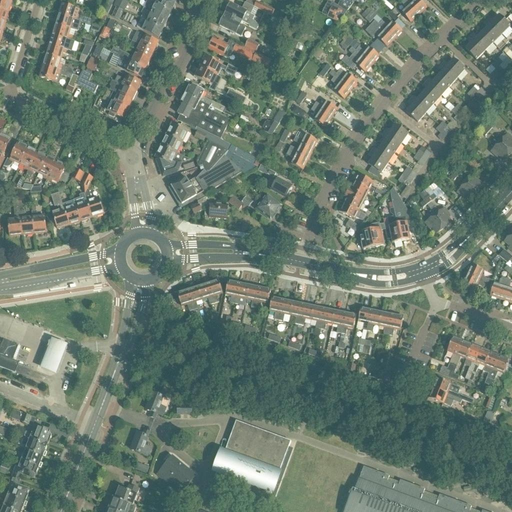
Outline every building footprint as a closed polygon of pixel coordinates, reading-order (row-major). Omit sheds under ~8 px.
[(3,0),(0,0),(0,9),(7,12),(10,2),(3,0)] [(110,0),(104,13),(108,15),(114,2),(110,0)] [(158,0),(148,0),(148,1),(171,12),(176,3),(169,0),(158,0),(159,0),(158,0)] [(255,7),(254,8),(272,17),(275,11),(256,2),(257,2),(253,0),(247,0),(246,3),(255,7)] [(340,0),(338,6),(347,12),(356,0),(340,0)] [(383,0),(382,2),(392,11),(394,9),(384,0),(383,0)] [(401,3),(406,8),(401,13),(410,23),(419,16),(405,0),(401,3)] [(404,0),(405,0),(419,16),(427,8),(419,0),(404,0)] [(148,1),(143,10),(167,21),(171,12),(148,1)] [(116,8),(122,11),(125,6),(118,3),(116,8)] [(243,23),(250,26),(249,27),(256,31),(259,25),(256,23),(253,21),(255,17),(251,15),(254,8),(245,3),(242,10),(231,5),(225,16),(242,25),(243,23)] [(78,16),(80,10),(63,4),(60,15),(81,22),(91,25),(92,21),(80,17),(78,16)] [(122,11),(116,8),(111,17),(119,21),(122,16),(120,15),(122,11)] [(382,22),(368,9),(365,12),(394,40),(402,32),(391,22),(387,27),(382,22)] [(391,12),(398,19),(401,16),(394,9),(391,12)] [(141,19),(142,20),(141,20),(163,30),(167,21),(143,10),(141,14),(143,15),(141,19)] [(377,35),(378,36),(376,38),(387,48),(394,40),(365,12),(361,16),(370,24),(373,20),(375,22),(366,32),(373,39),(377,35)] [(398,19),(391,12),(388,16),(395,23),(398,19)] [(81,22),(60,15),(56,26),(70,30),(78,33),(81,22)] [(242,25),(225,16),(220,27),(242,38),(246,29),(241,26),(242,25)] [(494,21),(492,19),(489,23),(502,36),(511,28),(499,16),(494,21)] [(141,20),(137,29),(159,39),(163,30),(141,20)] [(106,29),(111,31),(111,32),(113,33),(117,24),(110,21),(106,29)] [(485,26),(487,28),(482,33),(494,44),(502,36),(489,23),(485,26)] [(101,28),(92,25),(90,31),(99,33),(101,28)] [(70,30),(56,26),(53,36),(72,42),(73,37),(68,36),(70,30)] [(106,29),(104,28),(99,38),(107,41),(111,32),(111,31),(106,29)] [(477,38),(475,36),(472,39),(485,53),(494,44),(482,33),(477,38)] [(349,46),(352,49),(372,65),(379,56),(368,47),(364,52),(359,48),(360,47),(346,35),(341,40),(343,41),(349,47),(349,46)] [(72,42),(53,36),(50,46),(73,53),(76,43),(72,42)] [(142,40),(135,37),(133,42),(154,52),(158,44),(143,36),(142,40)] [(299,43),(287,38),(284,45),(298,51),(301,44),(299,44),(299,43)] [(214,39),(208,50),(229,60),(235,49),(214,39)] [(469,43),(470,44),(465,49),(477,61),(485,53),(472,39),(469,43)] [(259,45),(248,40),(245,48),(255,54),(256,53),(259,45)] [(130,48),(136,51),(135,54),(150,62),(154,52),(133,42),(132,44),(126,41),(123,47),(129,49),(130,48)] [(340,46),(342,47),(341,48),(345,51),(349,47),(343,41),(340,46)] [(506,48),(507,49),(503,52),(511,61),(511,45),(511,46),(508,42),(506,44),(508,46),(506,48)] [(73,53),(50,46),(47,56),(61,60),(63,54),(68,56),(68,55),(74,57),(75,54),(73,53)] [(99,59),(103,50),(97,47),(93,56),(99,59)] [(239,54),(253,60),(252,62),(268,69),(272,61),(256,53),(255,54),(245,48),(242,47),(239,54)] [(111,54),(113,55),(124,60),(124,61),(145,71),(150,62),(135,54),(133,58),(113,48),(111,54)] [(342,63),(353,71),(356,67),(365,74),(372,65),(352,49),(349,52),(353,55),(349,60),(347,57),(342,63)] [(145,71),(124,61),(124,60),(113,55),(109,64),(141,79),(145,71)] [(61,60),(47,56),(44,66),(63,72),(73,75),(80,77),(82,73),(74,70),(64,67),(65,61),(61,60)] [(227,68),(223,66),(206,58),(201,68),(218,77),(221,70),(225,72),(225,73),(234,78),(237,70),(228,66),(227,68)] [(86,69),(87,69),(93,72),(94,73),(99,63),(91,59),(86,69)] [(498,59),(491,66),(495,70),(497,69),(500,67),(503,64),(498,59)] [(449,66),(447,64),(444,67),(458,80),(466,71),(453,60),(449,66)] [(70,78),(71,81),(66,90),(72,93),(76,86),(80,78),(80,77),(73,75),(63,72),(44,66),(40,78),(59,83),(61,76),(70,78)] [(440,71),(442,73),(438,78),(450,88),(458,80),(444,67),(440,71)] [(495,70),(490,75),(495,81),(504,71),(500,67),(497,69),(495,70)] [(195,79),(213,87),(218,77),(201,68),(195,79)] [(80,77),(80,78),(89,83),(92,76),(93,75),(92,74),(93,72),(87,69),(86,72),(83,71),(82,73),(80,77)] [(327,74),(323,70),(319,75),(324,79),(327,74)] [(337,75),(332,71),(329,75),(351,91),(357,82),(341,70),(337,75)] [(331,82),(336,86),(332,92),(344,100),(351,91),(329,75),(334,79),(331,82)] [(115,82),(112,81),(137,93),(141,84),(128,78),(126,77),(124,80),(117,77),(115,82)] [(80,78),(76,86),(95,94),(98,87),(89,83),(80,78)] [(433,83),(431,81),(428,85),(442,97),(450,88),(438,78),(433,83)] [(110,91),(113,92),(113,93),(133,102),(137,93),(112,81),(110,86),(111,87),(110,91)] [(190,85),(185,95),(200,102),(223,113),(225,109),(202,97),(204,94),(205,92),(190,85)] [(425,88),(426,90),(422,95),(434,106),(442,97),(428,85),(425,88)] [(215,93),(232,101),(235,95),(218,86),(215,93)] [(475,86),(470,92),(475,97),(479,100),(486,93),(481,89),(480,90),(475,86)] [(470,92),(467,96),(472,100),(475,97),(470,92)] [(128,111),(133,102),(113,93),(108,102),(128,111)] [(196,131),(196,129),(198,130),(230,145),(221,140),(230,121),(209,110),(210,107),(223,113),(200,102),(185,95),(181,105),(183,106),(178,115),(180,116),(177,122),(196,131)] [(417,100),(415,99),(412,102),(426,115),(434,106),(422,95),(417,100)] [(304,101),(299,98),(295,104),(300,107),(304,101)] [(108,116),(114,119),(115,115),(124,120),(128,111),(108,102),(104,111),(109,113),(108,116)] [(322,107),(316,103),(314,107),(331,119),(337,110),(325,102),(322,107)] [(409,106),(411,107),(406,113),(418,124),(426,115),(412,102),(409,106)] [(460,113),(455,109),(449,104),(445,108),(456,117),(454,120),(458,123),(464,117),(460,113)] [(306,123),(314,127),(316,122),(325,128),(331,119),(314,107),(311,111),(317,115),(313,120),(309,117),(306,123)] [(262,129),(265,130),(264,132),(272,136),(278,125),(270,121),(269,123),(266,121),(262,129)] [(446,127),(442,123),(439,127),(448,135),(454,128),(449,124),(446,127)] [(189,132),(173,124),(167,136),(183,144),(189,132)] [(483,129),(489,134),(492,130),(487,125),(483,129)] [(391,132),(389,131),(386,134),(402,145),(409,135),(395,126),(391,132)] [(436,130),(440,135),(437,138),(442,142),(448,135),(439,127),(436,130)] [(489,134),(483,129),(479,133),(485,138),(489,134)] [(198,130),(194,138),(206,143),(207,141),(207,142),(231,153),(233,150),(229,148),(230,145),(198,130)] [(384,138),(386,140),(382,146),(395,155),(402,145),(386,134),(384,138)] [(503,139),(502,139),(498,142),(511,154),(511,153),(511,137),(508,134),(503,139)] [(0,169),(5,159),(2,157),(11,140),(1,135),(0,137),(0,169)] [(296,137),(294,142),(300,145),(312,151),(317,142),(305,135),(302,140),(296,137)] [(183,144),(167,136),(162,146),(178,154),(183,144)] [(207,142),(202,152),(196,149),(193,154),(199,157),(196,164),(198,168),(199,168),(201,172),(203,171),(204,171),(196,180),(195,179),(189,182),(186,178),(182,181),(181,180),(170,184),(182,205),(196,197),(198,200),(205,196),(242,173),(244,176),(258,168),(231,153),(207,142)] [(490,152),(497,158),(499,156),(505,161),(511,154),(498,142),(495,146),(496,147),(490,152)] [(14,162),(20,164),(28,148),(18,143),(10,160),(7,159),(3,167),(6,168),(8,168),(9,167),(11,167),(12,166),(13,165),(14,162)] [(297,150),(291,147),(289,152),(307,161),(312,151),(300,145),(297,150)] [(162,146),(156,157),(166,162),(168,158),(175,162),(173,166),(178,168),(180,163),(183,164),(184,170),(194,167),(192,160),(191,161),(190,160),(178,154),(162,146)] [(378,151),(376,150),(373,154),(389,165),(395,155),(382,146),(378,151)] [(426,150),(422,147),(416,155),(426,162),(432,153),(427,149),(426,150)] [(24,169),(28,171),(37,153),(28,148),(20,164),(25,167),(24,169)] [(287,156),(293,159),(290,165),(302,171),(307,161),(289,152),(287,156)] [(28,171),(26,175),(31,178),(33,174),(34,172),(39,174),(47,157),(37,153),(28,171)] [(368,165),(371,167),(367,173),(377,179),(380,174),(382,175),(389,165),(373,154),(370,158),(372,159),(368,165)] [(414,159),(419,162),(417,164),(422,168),(426,162),(416,155),(414,159)] [(39,174),(44,177),(43,179),(48,181),(57,162),(47,157),(39,174)] [(156,157),(156,158),(159,159),(158,160),(163,175),(176,171),(178,168),(173,166),(175,162),(168,158),(166,162),(156,157)] [(66,167),(57,162),(48,181),(52,183),(53,181),(58,183),(59,182),(65,185),(70,176),(64,173),(66,167)] [(403,174),(413,182),(418,176),(407,168),(403,174)] [(453,173),(447,168),(446,169),(458,178),(458,177),(460,173),(456,170),(457,169),(456,169),(453,173)] [(443,173),(454,182),(458,178),(446,169),(443,173)] [(73,179),(80,183),(83,175),(76,172),(73,179)] [(467,178),(464,182),(464,183),(478,193),(484,186),(478,181),(480,179),(473,173),(468,179),(467,178)] [(413,182),(403,174),(398,182),(403,186),(406,181),(411,185),(413,182)] [(81,185),(83,191),(85,197),(86,202),(87,202),(92,218),(104,214),(99,199),(92,201),(89,191),(88,190),(93,179),(86,176),(81,185)] [(374,184),(359,176),(355,183),(374,193),(375,190),(371,189),(374,184)] [(272,190),(286,198),(292,187),(278,180),(272,190)] [(374,193),(355,183),(351,190),(367,198),(369,193),(373,195),(374,193)] [(457,193),(464,199),(466,196),(472,201),(478,193),(464,183),(461,187),(462,187),(457,193)] [(438,212),(431,202),(436,198),(432,192),(435,190),(433,188),(436,186),(433,184),(419,195),(423,201),(427,206),(434,215),(438,212)] [(345,197),(347,198),(363,206),(365,200),(367,201),(368,199),(367,198),(351,190),(349,189),(345,197)] [(374,194),(378,196),(378,195),(382,198),(385,194),(376,189),(374,194)] [(390,193),(394,209),(401,242),(410,240),(407,223),(414,222),(410,217),(411,217),(394,189),(390,193)] [(57,207),(58,211),(53,213),(58,229),(70,226),(63,205),(60,197),(59,194),(58,191),(50,193),(54,208),(57,207)] [(60,197),(63,205),(70,226),(81,222),(75,205),(68,208),(64,196),(60,197)] [(205,196),(198,200),(196,201),(198,205),(191,208),(194,215),(202,211),(205,211),(205,218),(209,219),(227,220),(228,206),(210,204),(206,204),(207,197),(206,198),(205,196)] [(240,201),(242,203),(242,204),(248,208),(253,202),(246,197),(245,198),(243,196),(240,201)] [(264,199),(260,196),(257,200),(276,214),(281,207),(266,196),(264,199)] [(237,209),(241,204),(233,197),(229,203),(237,209)] [(371,214),(367,212),(366,213),(363,211),(365,207),(363,206),(347,198),(344,205),(363,215),(363,214),(364,215),(361,219),(365,222),(371,214)] [(256,202),(260,205),(256,209),(271,220),(276,214),(257,200),(256,202)] [(87,202),(86,202),(75,205),(81,222),(92,218),(87,202)] [(13,205),(14,220),(8,220),(10,237),(22,236),(19,204),(13,205)] [(25,218),(24,204),(19,204),(22,236),(34,234),(32,218),(25,218)] [(363,215),(344,205),(340,212),(356,220),(358,215),(362,217),(363,215)] [(30,206),(32,218),(34,234),(46,233),(44,216),(37,217),(37,212),(35,212),(35,206),(30,206)] [(439,213),(438,212),(434,215),(445,229),(452,223),(448,217),(450,215),(445,208),(439,213)] [(390,229),(393,244),(401,242),(394,209),(390,210),(391,214),(393,216),(393,218),(383,220),(384,224),(385,231),(390,229)] [(425,223),(430,231),(433,229),(437,235),(445,229),(434,215),(430,218),(430,219),(425,223)] [(349,221),(346,226),(356,233),(360,228),(349,221)] [(380,225),(379,223),(372,225),(373,231),(372,231),(375,248),(384,246),(381,232),(385,231),(384,224),(380,225)] [(360,234),(360,238),(362,243),(363,250),(375,248),(372,231),(362,233),(360,234)] [(506,265),(507,266),(507,267),(510,269),(510,268),(511,267),(510,266),(507,263),(511,258),(511,257),(504,251),(499,256),(507,264),(506,265)] [(494,265),(500,259),(495,254),(489,261),(494,265)] [(485,272),(472,266),(467,276),(486,285),(488,280),(482,277),(485,272)] [(486,285),(467,276),(462,286),(474,291),(477,285),(484,289),(486,285)] [(500,285),(494,283),(490,296),(500,300),(507,280),(502,278),(500,285)] [(511,281),(507,280),(500,300),(511,303),(511,298),(511,288),(509,288),(511,281)] [(223,295),(219,281),(208,284),(215,304),(219,303),(217,297),(223,295)] [(226,296),(231,298),(230,304),(235,305),(239,284),(229,281),(226,296)] [(198,287),(203,302),(208,300),(210,306),(215,304),(208,284),(198,287)] [(250,286),(239,284),(235,305),(245,307),(247,301),(250,286)] [(247,301),(252,302),(251,308),(256,309),(260,288),(250,286),(247,301)] [(198,287),(188,291),(195,317),(202,319),(197,304),(203,302),(198,287)] [(271,290),(260,288),(256,309),(261,310),(262,304),(268,305),(271,290)] [(188,306),(189,312),(189,314),(195,317),(188,291),(177,294),(182,308),(188,306)] [(269,313),(275,314),(274,320),(279,321),(283,300),(272,298),(269,313)] [(294,302),(283,300),(279,321),(283,322),(285,316),(290,317),(294,302)] [(290,317),(296,318),(295,325),(300,326),(304,305),(294,302),(290,317)] [(315,307),(304,305),(300,326),(304,327),(306,320),(311,322),(315,307)] [(311,322),(317,323),(316,329),(321,330),(325,309),(315,307),(311,322)] [(357,330),(368,332),(372,311),(361,308),(357,330)] [(335,311),(325,309),(321,330),(325,331),(327,325),(332,326),(335,311)] [(332,326),(338,327),(337,334),(342,335),(346,313),(335,311),(332,326)] [(382,313),(372,311),(368,332),(372,333),(373,326),(379,328),(382,313)] [(357,316),(346,313),(342,335),(346,336),(347,329),(353,330),(357,316)] [(379,328),(385,329),(384,335),(389,336),(393,315),(382,313),(379,328)] [(404,317),(393,315),(389,336),(393,337),(395,330),(401,331),(404,317)] [(69,345),(51,338),(39,369),(56,376),(69,345)] [(448,369),(442,367),(440,374),(449,377),(463,342),(453,338),(447,352),(453,355),(448,369)] [(0,367),(16,373),(18,368),(20,363),(14,361),(19,346),(4,340),(0,350),(0,367)] [(365,341),(363,348),(362,354),(369,355),(371,342),(365,341)] [(472,345),(463,342),(449,377),(458,381),(459,377),(454,375),(461,358),(466,361),(472,345)] [(472,345),(466,361),(464,366),(470,368),(465,379),(468,381),(469,381),(482,349),(472,345)] [(469,381),(468,381),(467,385),(470,386),(472,382),(475,374),(479,366),(484,368),(490,352),(482,349),(469,381)] [(483,373),(488,375),(482,392),(485,394),(500,356),(490,352),(484,368),(485,368),(483,373)] [(500,356),(485,394),(489,395),(498,373),(504,376),(505,374),(509,376),(511,369),(511,366),(508,365),(510,360),(500,356)] [(336,360),(334,365),(345,369),(346,364),(336,360)] [(374,373),(372,379),(388,384),(391,376),(381,372),(380,375),(374,373)] [(452,385),(437,379),(433,389),(472,405),(474,401),(458,394),(460,388),(452,385)] [(447,399),(460,404),(462,401),(472,405),(433,389),(429,399),(444,405),(447,399)] [(146,411),(152,413),(150,417),(155,419),(157,415),(162,417),(165,409),(159,407),(165,393),(160,391),(158,396),(153,394),(146,411)] [(495,413),(501,399),(493,396),(488,411),(495,413)] [(178,415),(187,415),(192,415),(192,406),(178,406),(178,415)] [(23,414),(13,410),(9,419),(33,428),(36,419),(32,417),(23,414)] [(489,424),(493,415),(487,413),(484,422),(489,424)] [(236,422),(219,469),(214,483),(269,503),(271,497),(274,498),(273,499),(274,499),(292,450),(288,449),(291,442),(236,422)] [(24,437),(30,440),(30,439),(49,446),(52,437),(51,437),(51,435),(50,434),(50,432),(35,426),(32,435),(26,433),(24,437)] [(143,436),(138,434),(131,451),(147,457),(150,449),(144,447),(148,436),(149,433),(145,431),(143,436)] [(30,439),(30,440),(26,450),(44,457),(49,446),(30,439)] [(44,457),(26,450),(21,461),(40,468),(44,457)] [(195,477),(172,458),(157,475),(181,495),(195,477)] [(17,467),(14,475),(13,477),(22,481),(24,474),(33,478),(35,474),(37,475),(40,468),(21,461),(19,467),(17,467)] [(136,470),(139,471),(139,472),(147,475),(150,467),(141,464),(141,465),(138,464),(136,470)] [(483,511),(482,511),(481,511),(469,511),(471,507),(439,496),(437,501),(423,495),(425,490),(400,481),(398,486),(387,482),(389,477),(364,468),(355,491),(353,490),(344,511),(483,511)] [(9,488),(11,489),(8,495),(26,502),(29,495),(27,494),(28,489),(19,486),(22,481),(13,477),(9,488)] [(115,499),(113,498),(113,499),(134,507),(138,495),(137,495),(139,490),(129,486),(127,491),(119,488),(115,499)] [(22,511),(26,502),(8,495),(4,506),(17,511),(22,511)] [(134,511),(136,507),(134,507),(113,499),(109,510),(114,511),(134,511)]
